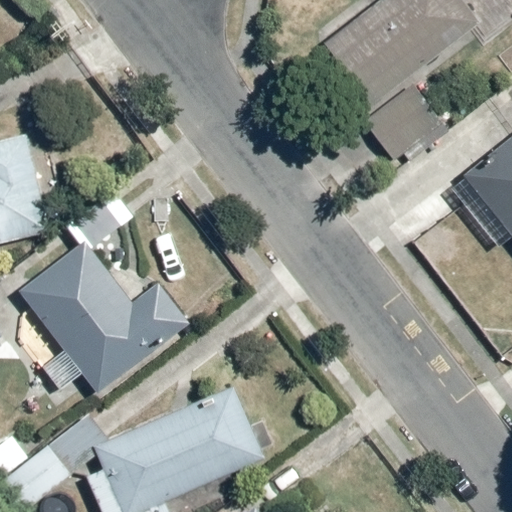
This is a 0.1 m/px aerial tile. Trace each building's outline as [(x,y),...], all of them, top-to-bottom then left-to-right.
[(378,0),(323,47),(371,103),(352,120),(393,168),(442,126),(402,79),(471,20),(454,0),(378,0)] [(511,129),(445,187),(497,248),(506,239),(511,245),(511,129)] [(0,246),(40,239),(20,133),(0,136),(0,246)] [(85,238),(15,293),(60,349),(37,367),(57,393),(82,373),(96,391),(186,320),(153,278),(130,296),(85,238)] [(98,511),(163,511),(160,505),(265,457),(230,380),(91,444),(102,468),(82,477),(98,511)] [(8,436),(0,441),(0,483),(18,511),(70,476),(50,447),(26,463),(8,436)] [(282,511),(258,481),(218,511),(282,511)]
